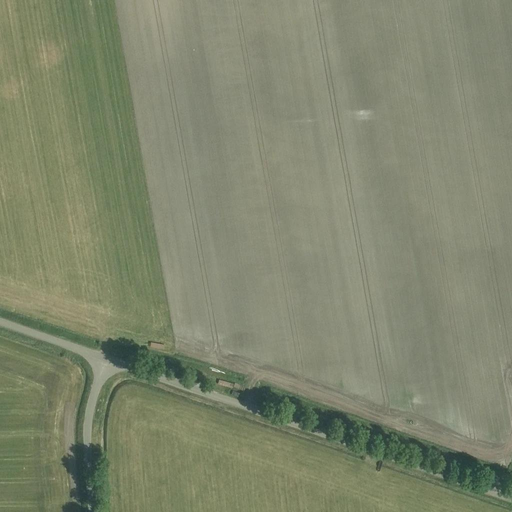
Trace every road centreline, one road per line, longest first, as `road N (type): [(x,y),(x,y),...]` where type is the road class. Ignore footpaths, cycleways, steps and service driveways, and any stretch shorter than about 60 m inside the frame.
road 1 (unclassified): [(511,498),(106,359)]
road 2 (unclassified): [(91,511),(87,414),(106,359)]
